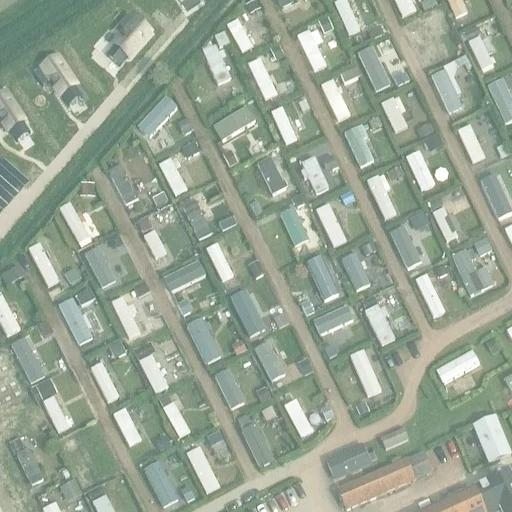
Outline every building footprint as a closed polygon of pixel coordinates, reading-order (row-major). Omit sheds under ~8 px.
[(276,0),(281,12),(292,7),(288,0),(276,0)] [(412,8),(408,0),(394,0),(400,13),(412,8)] [(449,17),(466,10),(461,0),(448,0),(450,3),(445,6),(449,17)] [(359,33),(345,1),(334,6),(348,38),(359,33)] [(134,22),(127,16),(117,27),(124,33),(112,47),(113,48),(106,57),(118,67),(126,59),(127,60),(150,34),(135,21),(134,22)] [(229,23),(242,53),(252,48),(244,28),(249,26),(245,17),(229,23)] [(406,30),(425,69),(438,62),(424,35),(430,32),(425,21),(406,30)] [(297,40),(314,75),(326,69),(316,49),(322,46),(317,34),(310,37),(309,34),(297,40)] [(468,45),(482,74),(493,69),(487,56),(492,54),(487,42),(481,45),(479,40),(468,45)] [(202,55),(218,89),(231,83),(215,49),(202,55)] [(384,85),(367,51),(356,56),(373,90),(384,85)] [(56,61),(42,71),(60,97),(61,97),(68,107),(80,99),(73,89),(75,88),(56,61)] [(251,73),(266,105),(277,100),(268,82),(275,79),(268,65),(251,73)] [(432,80),(449,117),(462,111),(445,74),(432,80)] [(511,124),(511,109),(503,89),(501,90),(496,81),(486,85),(505,128),(511,124)] [(350,119),(333,83),(320,89),(338,125),(350,119)] [(5,95),(0,98),(0,123),(7,135),(9,134),(15,143),(29,134),(22,125),(24,124),(5,95)] [(381,107),(395,136),(407,130),(401,117),(405,115),(398,101),(394,103),(393,102),(381,107)] [(233,119),(249,151),(261,146),(245,113),(233,119)] [(284,115),(273,122),(291,152),(302,145),(284,115)] [(142,123),(158,154),(168,149),(152,117),(142,123)] [(345,137),(360,171),(373,165),(363,142),(367,140),(362,129),(345,137)] [(297,170),(312,200),(324,194),(319,183),(328,178),(323,166),(311,171),(304,156),(290,163),(294,171),(297,170)] [(478,181),(490,207),(509,198),(500,179),(509,175),(510,179),(511,178),(511,161),(495,169),(497,173),(490,176),(489,175),(478,181)] [(158,167),(170,192),(181,187),(168,162),(158,167)] [(281,188),(269,162),(258,166),(270,193),(281,188)] [(431,190),(419,163),(409,168),(421,195),(431,190)] [(109,175),(126,209),(138,203),(121,169),(109,175)] [(367,185),(385,223),(396,218),(385,194),(389,192),(383,179),(379,181),(378,179),(367,185)] [(183,210),(199,244),(211,239),(191,197),(177,203),(181,211),(183,210)] [(295,250),(308,243),(305,239),(301,230),(293,211),(280,218),(295,250)] [(433,216),(446,246),(458,241),(455,235),(460,232),(452,216),(447,219),(444,211),(433,216)] [(423,215),(409,222),(418,240),(432,233),(423,215)] [(89,244),(73,216),(63,221),(79,250),(89,244)] [(405,237),(395,242),(408,270),(418,265),(411,250),(417,247),(409,230),(403,233),(405,237)] [(144,240),(155,262),(166,257),(154,234),(144,240)] [(487,241),(473,247),(479,260),(492,254),(487,241)] [(34,263),(49,256),(44,245),(28,252),(34,263)] [(210,257),(222,283),(232,278),(226,263),(230,262),(227,256),(223,257),(220,252),(210,257)] [(452,260),(470,300),(494,289),(486,271),(475,275),(470,265),(476,262),(472,253),(467,256),(466,254),(452,260)] [(109,284),(96,257),(85,263),(98,289),(109,284)] [(347,270),(358,294),(369,289),(362,275),(370,271),(366,262),(357,266),(357,265),(347,270)] [(61,294),(46,264),(35,269),(51,299),(61,294)] [(309,272),(324,304),(335,298),(320,267),(309,272)] [(24,281),(18,269),(1,277),(7,290),(24,281)] [(192,306),(176,273),(165,279),(181,312),(192,306)] [(415,286),(429,318),(440,314),(438,308),(445,305),(443,301),(446,300),(444,294),(440,296),(437,290),(431,292),(426,282),(415,286)] [(20,333),(1,296),(0,296),(0,326),(7,340),(20,333)] [(249,341),(260,336),(243,302),(232,307),(249,341)] [(335,317),(331,319),(343,344),(353,339),(341,314),(353,309),(350,302),(332,310),(335,317)] [(138,334),(123,309),(112,315),(127,341),(138,334)] [(365,315),(382,350),(395,343),(384,321),(388,319),(384,311),(380,313),(378,309),(365,315)] [(86,337),(71,310),(61,315),(75,342),(86,337)] [(189,328),(207,366),(220,360),(209,337),(213,335),(210,328),(205,331),(201,322),(189,328)] [(268,340),(252,348),(259,360),(274,352),(268,340)] [(38,375),(22,343),(11,349),(27,381),(38,375)] [(150,345),(133,353),(138,363),(154,355),(150,345)] [(443,387),(479,367),(472,354),(435,374),(443,387)] [(261,361),(275,389),(285,384),(271,356),(261,361)] [(375,391),(359,357),(348,362),(365,396),(375,391)] [(155,397),(167,390),(151,358),(139,365),(155,397)] [(119,400),(101,366),(90,372),(108,406),(119,400)] [(38,404),(57,395),(51,383),(32,392),(38,404)] [(220,388),(232,412),(242,407),(238,399),(242,398),(239,392),(235,394),(230,383),(220,388)] [(163,411),(179,441),(189,436),(173,406),(172,406),(167,396),(158,401),(163,411)] [(14,425),(0,397),(0,425),(3,431),(14,425)] [(68,430),(53,400),(43,405),(58,435),(68,430)] [(284,410),(301,441),(312,435),(296,404),(284,410)] [(113,418),(129,450),(141,445),(125,412),(113,418)] [(470,432),(485,469),(507,460),(492,423),(470,432)] [(243,434),(260,468),(271,463),(254,429),(243,434)] [(386,452),(408,442),(403,431),(381,441),(386,452)] [(206,440),(213,453),(226,446),(219,434),(206,440)] [(67,454),(82,447),(76,436),(61,443),(67,454)] [(97,485),(79,450),(68,456),(86,491),(97,485)] [(43,482),(28,451),(17,457),(31,488),(43,482)] [(187,457),(206,497),(219,491),(199,451),(187,457)] [(323,467),(329,481),(366,466),(360,451),(323,467)] [(332,494),(339,511),(345,511),(427,477),(419,457),(332,494)] [(511,511),(511,488),(506,476),(494,481),(492,477),(483,481),(485,486),(426,511),(511,511)] [(146,483),(161,511),(163,511),(172,507),(165,493),(171,490),(167,482),(160,485),(156,478),(146,483)] [(60,490),(67,505),(81,498),(75,483),(60,490)] [(112,511),(106,499),(92,506),(95,511),(112,511)]
